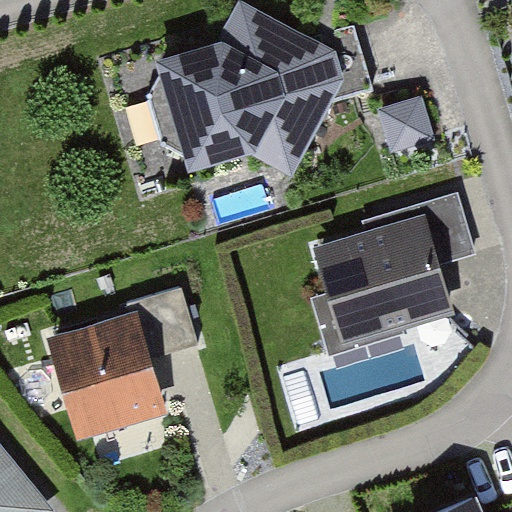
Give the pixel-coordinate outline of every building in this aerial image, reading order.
[(237,0),(223,26),(157,45),(185,152),(265,135),(295,156),(344,66),(330,35),(271,0),(237,0)] [(425,86),(383,98),(396,141),(438,129),(425,86)] [(370,238),(314,254),(343,352),(457,319),(442,270),(480,259),(462,199),(366,227),(370,238)] [(132,318),(47,343),(76,447),(171,419),(156,366),(203,353),(186,292),(129,308),(132,318)] [(53,511),(0,444),(0,511),(53,511)] [(484,511),(479,497),(441,511),(484,511)]
